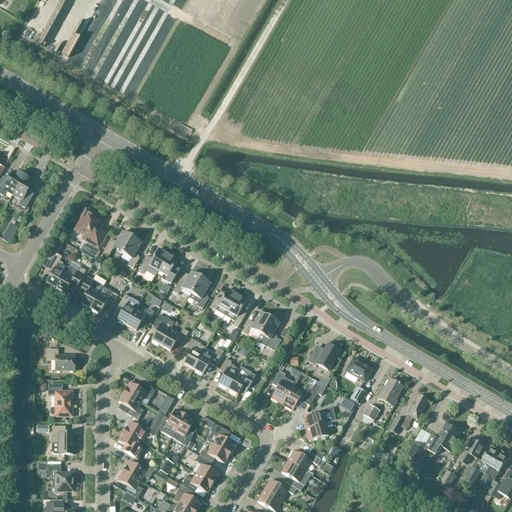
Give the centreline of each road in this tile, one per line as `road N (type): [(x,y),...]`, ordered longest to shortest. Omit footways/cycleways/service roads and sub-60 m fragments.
road 1 (tertiary): [(317,281),(271,233),(99,132)]
road 2 (residential): [(299,300),(78,169)]
road 3 (residential): [(230,511),(263,460),(265,431),(124,350)]
road 4 (tertiary): [(511,413),(349,315),(317,281)]
road 5 (unclassified): [(511,374),(441,332),(361,262),(317,281)]
road 6 (track): [(285,0),(177,178)]
road 7 (residential): [(100,511),(98,381),(124,350)]
road 8 (residential): [(124,350),(10,283)]
